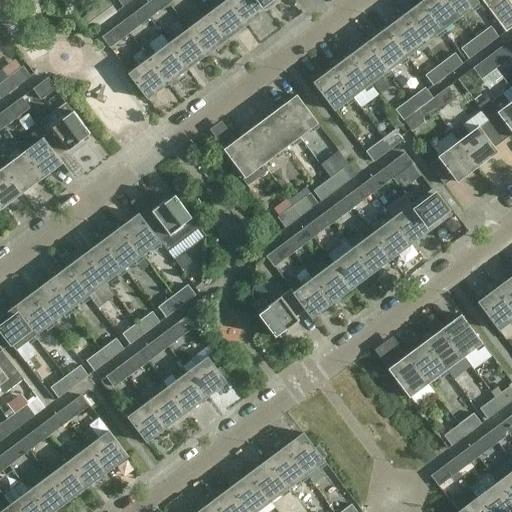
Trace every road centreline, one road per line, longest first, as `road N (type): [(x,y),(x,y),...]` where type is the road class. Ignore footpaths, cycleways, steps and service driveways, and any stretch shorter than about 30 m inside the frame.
road 1 (residential): [(135,511),(511,227)]
road 2 (residential): [(0,270),(362,0)]
